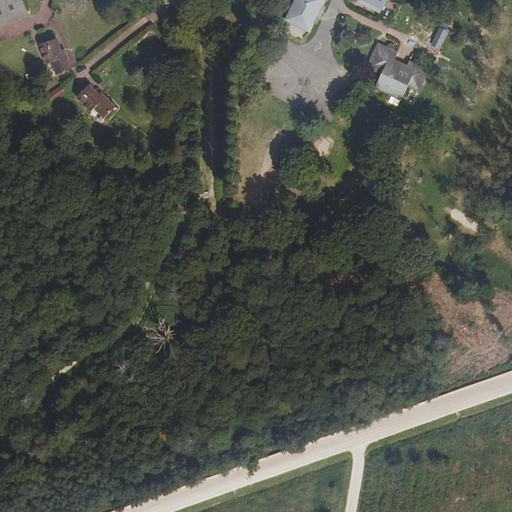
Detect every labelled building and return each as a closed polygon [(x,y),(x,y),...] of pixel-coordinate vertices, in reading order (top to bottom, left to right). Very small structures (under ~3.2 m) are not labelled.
[(0,0),(0,26),(28,15),(22,0),(0,0)] [(296,0),(286,20),(308,31),(319,10),(326,7),(327,6),(324,0),(296,0)] [(356,0),(356,1),(380,13),(382,10),(362,0),(356,0)] [(362,0),(382,10),(387,0),(362,0)] [(432,46),(439,49),(447,32),(440,29),(432,46)] [(63,58),(61,52),(56,39),(54,40),(49,42),(41,45),(48,64),(52,62),(57,75),(71,70),(66,57),(63,58)] [(329,125),(355,76),(283,40),(258,88),(329,125)] [(407,67),(405,70),(392,64),(394,61),(398,53),(378,44),(368,68),(382,74),(375,88),(402,100),(408,86),(419,92),(428,71),(409,62),(407,67)] [(392,64),(405,70),(407,67),(394,61),(392,64)] [(55,99),(66,91),(61,85),(51,94),(55,99)] [(115,108),(105,98),(103,100),(99,96),(89,86),(87,87),(83,92),(77,97),(91,112),(95,108),(105,118),(115,108)] [(373,94),(371,101),(416,115),(419,109),(373,94)] [(461,119),(464,112),(450,105),(447,112),(461,119)] [(461,121),(478,134),(486,123),(469,111),(461,121)] [(358,125),(365,128),(372,116),(365,112),(358,125)] [(90,147),(108,155),(111,150),(94,141),(90,147)] [(321,141),(319,148),(327,151),(330,143),(321,141)] [(344,173),(355,159),(347,154),(337,168),(344,173)] [(360,182),(354,199),(370,205),(376,188),(360,182)]
